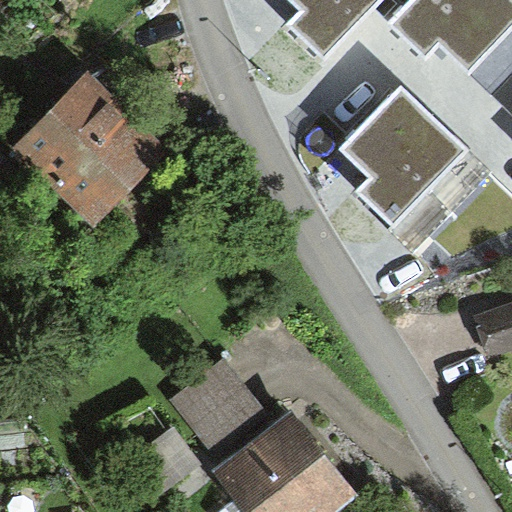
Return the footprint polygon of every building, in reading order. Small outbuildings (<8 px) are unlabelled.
[(290,24),(326,58),(381,0),(288,0),(293,4),(301,12),(290,24)] [(511,0),(414,0),(394,22),(429,55),(439,44),(445,50),(469,73),(511,27),(511,0)] [(511,27),(469,73),(511,113),(511,27)] [(90,72),(15,151),(95,226),(170,148),(90,72)] [(402,86),(342,146),(366,170),(374,177),(358,193),(391,225),(466,149),(402,86)] [(511,298),(474,313),(491,358),(511,349),(511,298)] [(207,470),(241,511),(331,511),(355,493),(289,415),(278,424),(222,356),(169,400),(219,460),(207,470)] [(203,466),(171,424),(132,455),(163,496),(203,466)]
